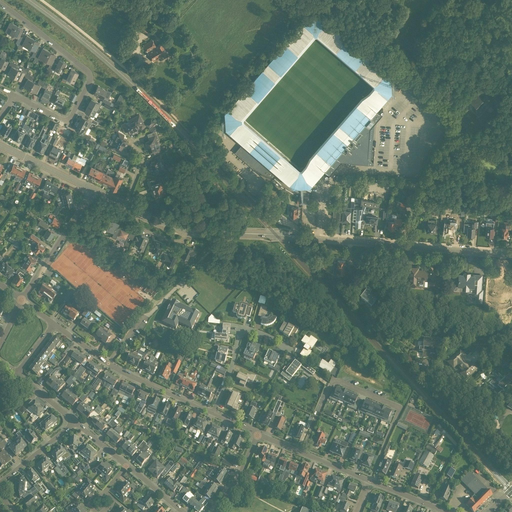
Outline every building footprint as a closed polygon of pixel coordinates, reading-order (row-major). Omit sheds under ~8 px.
[(390,76),(386,72),(342,34),(322,17),(306,18),(224,112),(225,129),(242,143),(235,152),(267,181),(268,181),(269,180),(276,173),(293,187),(310,186),(325,169),(327,171),(325,173),(325,174),(325,175),(326,176),(327,176),(327,175),(331,171),(333,169),(337,164),(339,162),(341,160),(372,162),(373,162),(373,161),(373,160),(372,160),(371,158),(372,148),(372,142),(374,122),(383,111),(384,110),(383,109),(382,108),(381,109),(380,109),(379,111),(377,109),(391,92),(391,79),(390,76)] [(10,22),(6,31),(12,34),(16,25),(10,22)] [(19,36),(23,28),(16,25),(12,34),(18,37),(16,43),(19,45),(17,47),(18,47),(22,39),(21,39),(22,37),(19,36)] [(27,35),(24,40),(22,39),(18,47),(21,49),(23,45),(29,47),(33,38),(27,35)] [(31,56),(34,57),(35,58),(38,52),(39,48),(36,47),(39,41),(33,38),(29,47),(34,50),(31,56)] [(161,58),(164,56),(164,57),(168,55),(161,43),(156,46),(152,40),(143,45),(153,62),(160,58),(161,58)] [(37,61),(39,57),(45,60),(49,51),(43,48),(40,53),(38,52),(35,58),(34,60),(37,61)] [(45,60),(50,63),(45,74),(48,75),(50,72),(55,61),(53,60),(56,54),(49,51),(45,60)] [(55,63),(56,61),(55,61),(50,72),(54,73),(56,69),(62,72),(66,63),(60,60),(57,64),(55,63)] [(11,75),(14,77),(18,69),(20,65),(11,61),(8,67),(10,68),(7,75),(10,76),(11,75)] [(26,76),(28,72),(30,68),(27,67),(26,68),(23,67),(21,71),(18,69),(14,77),(21,80),(23,75),(26,76)] [(61,80),(65,82),(67,79),(73,82),(78,73),(71,69),(69,73),(66,71),(61,80)] [(31,73),(28,72),(26,76),(24,80),(27,81),(24,86),(30,89),(34,81),(31,80),(33,76),(30,75),(31,73)] [(39,79),(37,83),(34,81),(30,89),(37,92),(39,87),(42,88),(43,86),(46,80),(43,79),(42,81),(39,79)] [(398,91),(402,87),(397,83),(393,87),(398,91)] [(106,91),(98,86),(94,94),(103,98),(106,91)] [(47,100),(51,92),(45,89),(41,97),(47,100)] [(496,95),(490,90),(486,95),(482,99),(476,94),(469,101),(473,105),(474,104),(476,106),(472,110),(479,115),(485,108),(483,107),(487,104),(488,105),(492,100),(496,95)] [(56,105),(60,108),(64,99),(57,96),(54,103),(56,104),(56,105)] [(113,106),(114,104),(104,98),(102,101),(105,103),(113,107),(114,106),(113,106)] [(98,107),(100,103),(91,99),(88,105),(98,111),(99,110),(100,111),(101,109),(98,107)] [(98,112),(98,111),(88,105),(85,111),(93,116),(95,111),(98,112)] [(139,115),(128,121),(130,124),(130,123),(135,133),(138,132),(137,129),(139,128),(139,127),(144,124),(139,115)] [(98,122),(92,119),(91,121),(82,116),(78,123),(88,128),(91,122),(99,126),(100,123),(98,122)] [(216,120),(212,125),(218,129),(221,125),(216,120)] [(4,134),(7,136),(9,131),(11,127),(10,127),(11,124),(9,123),(7,125),(5,124),(1,132),(2,133),(1,133),(4,135),(4,134)] [(85,134),(88,128),(78,123),(75,129),(84,134),(82,136),(89,140),(91,137),(85,134)] [(131,132),(133,135),(135,133),(130,123),(130,124),(127,125),(125,123),(121,125),(124,131),(127,130),(129,134),(131,132)] [(37,133),(34,132),(28,145),(31,147),(36,138),(39,136),(40,135),(43,129),(45,125),(42,124),(37,133)] [(13,139),(16,141),(22,128),(19,126),(17,129),(16,129),(12,138),(13,138),(13,139)] [(25,129),(22,128),(16,141),(18,142),(19,141),(20,142),(24,132),(23,132),(25,129)] [(28,145),(34,132),(31,131),(32,130),(32,129),(29,128),(26,134),(28,135),(24,143),(28,145)] [(124,135),(118,132),(114,140),(115,140),(127,146),(128,143),(126,142),(127,140),(123,138),(124,135)] [(48,134),(45,139),(39,152),(41,153),(42,153),(43,153),(47,144),(48,144),(52,136),(48,134)] [(144,145),(145,148),(155,144),(154,141),(157,140),(155,135),(149,138),(150,140),(146,142),(146,144),(144,145)] [(36,150),(39,152),(45,139),(42,137),(40,140),(35,149),(36,150)] [(115,140),(113,144),(112,144),(111,148),(117,151),(118,148),(122,150),(123,147),(126,149),(127,146),(115,140)] [(155,145),(155,144),(145,148),(146,151),(148,150),(149,153),(154,151),(155,154),(161,152),(159,147),(157,148),(155,145)] [(53,159),(54,158),(54,159),(55,158),(57,152),(55,151),(56,149),(52,147),(51,149),(48,155),(51,157),(51,158),(53,159)] [(186,152),(180,147),(177,149),(183,155),(186,152)] [(63,163),(72,167),(77,156),(74,155),(72,159),(67,157),(63,163)] [(91,167),(87,175),(93,178),(100,165),(103,159),(103,158),(103,157),(101,155),(100,157),(99,157),(94,168),(91,167)] [(78,170),(82,164),(78,162),(80,158),(77,156),(72,167),(78,170)] [(163,159),(162,160),(160,156),(154,158),(155,161),(151,162),(152,165),(149,166),(150,169),(161,165),(164,164),(163,159)] [(120,166),(114,178),(110,186),(110,187),(116,190),(122,178),(119,177),(121,172),(124,173),(127,167),(121,164),(120,166)] [(16,174),(20,167),(17,166),(16,166),(14,165),(13,166),(10,165),(7,172),(15,176),(16,174)] [(96,180),(98,181),(103,172),(100,171),(103,166),(100,165),(93,178),(96,179),(96,180)] [(162,169),(161,165),(150,169),(151,171),(154,170),(154,173),(159,171),(160,174),(166,172),(165,168),(162,169)] [(23,169),(22,168),(20,167),(16,174),(19,176),(17,179),(20,181),(25,170),(23,169)] [(106,174),(103,172),(98,181),(101,183),(102,182),(104,183),(111,170),(108,169),(106,174)] [(111,170),(104,183),(110,186),(114,178),(111,177),(114,172),(111,170)] [(30,173),(24,183),(30,186),(36,175),(33,173),(32,174),(30,173)] [(38,177),(38,176),(36,175),(30,186),(32,182),(35,184),(33,187),(36,189),(41,178),(38,177)] [(156,196),(157,196),(157,197),(160,196),(160,195),(161,194),(162,195),(164,194),(164,193),(165,193),(161,181),(156,183),(155,179),(150,181),(156,196)] [(46,189),(49,190),(52,183),(46,180),(44,184),(42,187),(41,189),(44,191),(46,189)] [(17,192),(19,189),(21,184),(18,183),(15,188),(14,187),(13,190),(17,192)] [(58,186),(52,183),(49,190),(55,193),(57,190),(56,190),(58,186)] [(65,192),(62,193),(63,196),(64,200),(72,198),(70,192),(66,193),(65,192)] [(69,206),(73,204),(72,198),(64,200),(56,202),(57,205),(60,205),(60,206),(65,204),(66,207),(69,206)] [(378,208),(379,202),(362,199),(361,199),(360,204),(363,205),(369,206),(370,206),(369,211),(375,212),(375,207),(378,208)] [(405,210),(407,204),(401,202),(398,201),(396,206),(402,208),(403,210),(405,210)] [(354,208),(353,221),(356,221),(355,226),(360,227),(361,220),(362,219),(365,211),(367,212),(369,206),(363,205),(361,209),(354,208)] [(335,221),(342,222),(343,210),(340,210),(341,207),(334,206),(333,216),(336,217),(335,221)] [(350,221),(351,210),(343,210),(342,222),(342,220),(350,221)] [(400,226),(401,219),(392,218),(392,213),(387,213),(386,221),(388,221),(388,228),(388,229),(390,229),(394,229),(395,225),(400,226)] [(50,214),(48,217),(52,219),(50,223),(57,227),(61,222),(50,214)] [(377,217),(367,215),(366,221),(373,222),(373,226),(373,227),(375,227),(376,227),(376,223),(377,217)] [(40,218),(36,224),(45,230),(49,224),(40,218)] [(118,227),(120,223),(111,220),(107,229),(106,231),(113,234),(112,237),(116,239),(117,236),(126,240),(124,245),(129,247),(135,234),(118,227)] [(436,220),(428,220),(427,231),(435,232),(436,220)] [(449,223),(445,223),(444,232),(446,233),(446,234),(449,234),(449,233),(451,233),(451,229),(453,229),(453,220),(449,220),(449,223)] [(471,225),(468,225),(468,227),(468,231),(466,231),(466,235),(474,236),(475,228),(478,228),(478,222),(471,221),(471,225)] [(511,222),(503,221),(503,228),(500,228),(500,237),(501,237),(501,238),(503,238),(503,237),(507,238),(507,235),(508,235),(508,231),(507,231),(507,229),(511,229),(511,222)] [(494,222),(486,222),(486,226),(486,236),(487,236),(487,237),(489,237),(489,236),(493,236),(493,234),(494,234),(494,230),(493,230),(494,222)] [(50,239),(54,232),(48,228),(44,235),(50,239)] [(32,233),(28,238),(33,241),(34,242),(37,244),(35,247),(36,247),(34,250),(38,253),(40,250),(42,251),(45,246),(41,243),(39,241),(40,239),(32,233)] [(148,245),(150,242),(147,241),(148,238),(144,236),(144,235),(139,233),(133,247),(143,251),(146,245),(148,245)] [(152,252),(158,255),(163,243),(153,239),(150,247),(154,249),(152,252)] [(22,244),(15,240),(12,243),(13,244),(12,244),(18,249),(22,244)] [(193,249),(186,246),(182,257),(186,259),(189,260),(190,256),(194,257),(197,252),(192,250),(193,249)] [(166,264),(172,266),(177,255),(171,252),(170,254),(162,251),(160,256),(162,257),(161,259),(167,261),(166,264)] [(25,261),(33,265),(34,265),(35,263),(35,262),(36,260),(28,254),(26,256),(28,257),(25,261)] [(0,265),(0,269),(3,272),(9,265),(8,264),(10,262),(7,260),(5,263),(3,262),(0,265)] [(333,267),(337,267),(336,274),(344,274),(344,270),(345,270),(345,267),(347,267),(348,264),(345,264),(345,261),(337,260),(337,262),(334,262),(333,267)] [(32,267),(32,266),(33,265),(25,261),(24,264),(22,262),(20,265),(29,271),(31,268),(32,268),(32,267)] [(12,264),(11,266),(9,265),(3,272),(9,276),(14,270),(12,268),(14,266),(12,264)] [(27,273),(19,267),(17,270),(15,272),(18,273),(13,280),(19,284),(27,273)] [(418,270),(418,268),(406,267),(405,278),(409,278),(409,285),(423,286),(423,280),(434,281),(434,280),(435,280),(435,283),(442,283),(443,277),(435,277),(435,279),(434,279),(434,272),(418,270)] [(458,279),(453,278),(453,286),(463,287),(463,289),(468,289),(467,292),(472,292),(471,296),(475,296),(474,302),(482,303),(483,289),(481,289),(482,275),(470,274),(470,273),(463,272),(463,274),(458,274),(458,279)] [(489,283),(491,283),(491,286),(490,286),(490,289),(491,289),(490,300),(503,301),(503,294),(505,294),(508,295),(509,295),(510,295),(510,294),(511,293),(511,289),(511,286),(511,287),(506,284),(506,283),(506,282),(506,281),(505,281),(504,281),(503,281),(503,282),(502,282),(502,284),(500,283),(500,282),(497,282),(492,281),(491,281),(491,282),(490,282),(490,283),(489,283)] [(155,290),(145,282),(144,284),(153,291),(155,290)] [(45,297),(51,290),(44,284),(41,289),(42,289),(39,293),(42,296),(43,295),(45,297)] [(57,299),(59,296),(51,290),(45,297),(49,299),(48,300),(48,301),(48,302),(49,303),(50,303),(51,303),(52,303),(56,298),(57,299)] [(361,299),(371,307),(375,302),(368,296),(370,294),(367,291),(361,299)] [(68,307),(63,313),(68,317),(80,302),(78,301),(76,303),(74,302),(72,305),(73,306),(71,308),(71,309),(68,307)] [(179,305),(180,305),(177,303),(172,301),(170,307),(169,307),(167,312),(166,314),(162,323),(176,330),(178,324),(191,330),(199,314),(192,311),(179,305)] [(76,313),(76,312),(74,310),(76,308),(80,311),(82,308),(78,305),(80,302),(68,317),(71,319),(71,320),(71,321),(72,321),(73,321),(74,321),(79,315),(76,313)] [(236,306),(234,312),(238,313),(237,317),(237,318),(240,319),(241,318),(245,320),(246,314),(250,315),(252,309),(248,308),(248,307),(241,305),(240,307),(236,306)] [(261,318),(261,320),(262,321),(260,325),(263,326),(264,326),(265,326),(267,326),(268,326),(270,326),(270,325),(271,325),(272,324),(273,324),(274,323),(274,322),(275,322),(275,321),(276,321),(276,320),(276,319),(266,316),(267,312),(266,312),(267,308),(261,306),(258,317),(261,318)] [(80,325),(87,330),(91,325),(84,320),(80,325)] [(288,338),(292,333),(295,335),(299,329),(295,326),(294,329),(289,326),(288,327),(284,324),(279,332),(284,334),(283,335),(288,338)] [(230,326),(221,325),(220,329),(218,329),(218,335),(215,334),(214,340),(228,342),(229,336),(227,336),(227,334),(230,334),(230,326)] [(101,342),(105,344),(111,336),(101,329),(96,336),(102,340),(101,342)] [(63,344),(54,338),(49,343),(54,347),(55,348),(58,350),(63,344)] [(309,351),(310,349),(312,350),(317,342),(311,338),(309,341),(305,338),(302,343),(306,346),(303,349),(304,350),(300,356),(306,359),(311,353),(309,351)] [(442,340),(423,339),(423,347),(419,347),(419,353),(423,353),(423,358),(429,359),(429,355),(435,355),(436,354),(436,348),(438,348),(438,345),(441,345),(442,340)] [(54,347),(49,343),(45,349),(53,355),(54,355),(51,353),(55,348),(54,347)] [(244,359),(251,362),(255,352),(257,353),(259,347),(249,343),(243,356),(245,357),(244,359)] [(214,359),(215,360),(215,361),(216,362),(215,362),(215,363),(221,365),(221,363),(224,364),(226,358),(225,357),(225,355),(226,355),(228,350),(218,347),(217,352),(218,353),(217,355),(216,355),(216,356),(214,359)] [(53,355),(45,349),(41,354),(47,358),(50,360),(49,362),(51,363),(53,360),(51,359),(53,355)] [(137,354),(131,364),(138,367),(141,360),(143,361),(147,354),(138,350),(137,354)] [(276,365),(279,357),(275,355),(276,355),(268,351),(264,362),(269,364),(268,366),(274,369),(275,365),(276,365)] [(465,356),(459,351),(447,363),(453,369),(456,365),(463,372),(460,374),(466,380),(468,377),(476,369),(473,366),(471,368),(462,360),(465,356)] [(71,358),(76,361),(80,355),(75,352),(71,358)] [(127,362),(131,364),(137,354),(134,353),(133,355),(130,354),(127,362)] [(47,358),(41,354),(37,359),(42,363),(47,366),(44,364),(43,363),(47,358)] [(86,359),(80,355),(76,361),(82,365),(86,359)] [(146,362),(142,369),(147,372),(154,358),(151,357),(148,363),(146,362)] [(158,377),(167,381),(170,373),(175,375),(183,359),(179,357),(174,367),(167,364),(165,368),(163,367),(158,377)] [(153,375),(157,367),(154,366),(157,360),(154,358),(147,372),(153,375)] [(42,370),(40,369),(42,367),(45,369),(47,366),(42,363),(37,359),(33,365),(41,371),(42,370)] [(295,361),(289,368),(287,366),(286,368),(285,367),(282,371),(283,371),(280,375),(286,380),(291,373),(294,375),(301,366),(295,361)] [(328,366),(323,361),(318,367),(324,371),(328,366)] [(87,373),(90,375),(96,367),(91,363),(87,369),(89,371),(87,373)] [(33,365),(29,370),(37,376),(41,371),(33,365)] [(74,375),(77,377),(80,374),(79,373),(83,368),(81,367),(74,375)] [(101,371),(96,367),(90,375),(95,379),(97,376),(97,377),(101,371)] [(178,380),(176,384),(181,387),(185,379),(183,378),(184,376),(184,375),(179,373),(176,379),(178,380)] [(237,377),(236,380),(237,381),(240,382),(239,385),(244,387),(246,383),(247,380),(249,381),(248,383),(251,385),(252,382),(253,383),(256,376),(250,375),(250,376),(247,375),(246,376),(239,373),(237,377)] [(103,387),(105,388),(112,377),(106,374),(102,380),(105,382),(104,384),(104,385),(103,387)] [(499,385),(491,377),(484,384),(497,396),(502,391),(503,393),(505,391),(504,390),(511,380),(511,379),(508,375),(499,385)] [(66,383),(68,385),(72,381),(74,378),(72,376),(66,383)] [(47,385),(52,389),(60,380),(57,378),(56,379),(53,377),(47,385)] [(117,381),(112,377),(105,388),(108,390),(111,385),(114,387),(117,381)] [(185,379),(181,387),(187,389),(192,379),(190,378),(186,377),(185,379)] [(90,388),(92,389),(99,380),(97,378),(90,388)] [(192,379),(187,389),(193,392),(197,385),(194,384),(197,379),(195,378),(194,380),(192,379)] [(471,386),(476,391),(484,383),(480,379),(476,383),(475,382),(471,386)] [(57,394),(65,385),(60,380),(52,389),(57,394)] [(102,382),(99,380),(92,389),(95,391),(102,382)] [(122,384),(119,390),(118,392),(116,391),(113,396),(109,405),(112,406),(114,403),(113,402),(116,397),(118,394),(123,397),(128,387),(122,384)] [(134,390),(128,387),(123,397),(128,399),(126,402),(130,404),(135,395),(132,393),(134,390)] [(201,387),(197,395),(203,397),(206,390),(201,387)] [(334,395),(332,394),(331,393),(329,399),(338,403),(338,401),(342,391),(337,389),(334,395)] [(209,400),(212,392),(206,390),(203,397),(209,400)] [(67,391),(62,398),(67,402),(72,395),(67,391)] [(347,393),(342,391),(338,401),(343,403),(347,393)] [(141,393),(138,399),(142,400),(139,407),(141,407),(140,409),(142,410),(143,408),(144,409),(146,402),(145,402),(148,396),(141,393)] [(228,399),(224,406),(227,407),(227,408),(234,411),(236,412),(236,411),(238,407),(237,407),(238,403),(242,395),(236,393),(235,394),(232,393),(231,396),(229,396),(228,399)] [(347,393),(343,403),(348,405),(352,395),(347,393)] [(74,404),(78,400),(72,395),(67,402),(72,407),(74,404)] [(348,405),(347,407),(356,411),(358,405),(355,404),(357,398),(358,398),(352,395),(348,405)] [(152,411),(154,408),(156,409),(159,401),(154,399),(149,409),(152,411)] [(28,408),(33,413),(39,405),(34,401),(32,403),(31,403),(29,406),(30,406),(28,408)] [(279,402),(278,401),(272,413),(276,415),(281,403),(279,402)] [(363,407),(360,406),(358,411),(366,415),(371,403),(365,401),(365,402),(363,407)] [(246,416),(252,419),(256,411),(252,409),(254,407),(255,407),(257,404),(252,402),(246,416)] [(165,403),(160,414),(166,417),(170,406),(165,403)] [(281,403),(276,415),(275,417),(278,418),(284,404),(281,403)] [(376,406),(371,403),(366,415),(371,417),(376,406)] [(77,410),(82,415),(88,408),(82,404),(77,410)] [(40,406),(39,405),(33,413),(31,416),(36,420),(38,418),(39,418),(44,411),(42,410),(43,409),(42,407),(41,406),(40,406)] [(18,411),(22,415),(27,410),(22,406),(18,411)] [(381,408),(376,406),(371,417),(376,419),(376,418),(381,408)] [(88,408),(82,415),(88,420),(88,419),(89,418),(93,413),(88,408)] [(166,424),(170,426),(174,417),(175,417),(173,420),(177,422),(181,411),(176,408),(172,416),(169,415),(166,424)] [(386,410),(381,408),(376,418),(381,420),(386,410)] [(381,420),(381,421),(389,425),(392,419),(389,418),(391,412),(386,410),(381,420)] [(265,416),(262,422),(262,423),(263,424),(263,425),(266,426),(266,425),(268,426),(268,425),(273,415),(267,413),(266,416),(265,416)] [(192,416),(187,414),(185,418),(182,417),(179,424),(187,428),(188,427),(192,416)] [(51,415),(45,420),(51,428),(57,423),(55,421),(56,421),(54,418),(53,418),(51,415)] [(313,416),(310,415),(305,428),(308,429),(309,426),(310,426),(314,417),(313,416)] [(93,423),(92,423),(97,428),(104,418),(102,417),(100,419),(100,418),(98,417),(94,421),(93,423)] [(107,420),(104,418),(97,428),(102,432),(107,426),(106,426),(108,424),(105,422),(107,420)] [(279,418),(277,421),(274,429),(280,431),(283,425),(284,426),(286,421),(279,418)] [(202,421),(196,419),(193,426),(191,426),(188,432),(191,434),(193,430),(197,432),(197,431),(202,421)] [(45,432),(51,428),(45,420),(39,425),(41,427),(40,428),(43,431),(44,430),(45,432)] [(116,428),(118,426),(117,425),(118,423),(115,421),(114,422),(110,427),(112,429),(115,427),(116,428)] [(207,424),(202,421),(197,431),(201,432),(200,433),(202,434),(203,432),(204,432),(207,424)] [(207,433),(212,436),(216,428),(210,425),(207,433)] [(294,437),(300,439),(303,431),(304,428),(298,426),(294,437)] [(322,431),(323,428),(317,426),(313,437),(316,438),(314,445),(320,448),(321,445),(324,447),(326,440),(323,439),(324,436),(317,434),(319,430),(322,431)] [(107,436),(112,440),(121,429),(118,427),(114,432),(111,430),(107,436)] [(222,430),(216,428),(212,436),(218,439),(222,430)] [(123,431),(121,429),(112,440),(117,444),(121,439),(119,437),(123,431)] [(35,436),(30,430),(26,434),(24,435),(21,431),(19,432),(22,437),(24,435),(26,438),(31,444),(36,440),(34,437),(35,436)] [(358,435),(369,440),(371,435),(360,431),(358,435)] [(16,440),(18,443),(15,445),(21,452),(26,447),(21,440),(23,438),(22,437),(19,432),(16,434),(18,438),(16,440)] [(222,437),(221,440),(220,444),(223,445),(225,442),(228,443),(232,435),(225,432),(223,437),(222,437)] [(352,444),(357,436),(352,433),(348,443),(352,444)] [(239,448),(243,440),(237,437),(235,441),(234,441),(231,449),(234,450),(235,447),(239,448)] [(10,449),(16,456),(21,452),(15,445),(12,447),(10,444),(8,446),(2,438),(1,440),(0,438),(0,442),(1,442),(1,443),(5,448),(7,450),(9,448),(10,449)] [(127,453),(132,457),(139,449),(141,451),(146,446),(147,445),(143,442),(138,448),(134,445),(127,453)] [(342,442),(339,447),(333,445),(330,453),(342,458),(347,444),(342,442)] [(431,442),(429,445),(440,453),(443,450),(438,447),(431,442)] [(122,449),(127,453),(134,445),(132,443),(130,445),(127,443),(122,449)] [(428,445),(425,449),(434,455),(437,451),(428,445)] [(82,449),(80,451),(78,450),(76,453),(80,456),(82,454),(85,456),(91,450),(85,446),(82,449)] [(60,447),(55,451),(61,457),(64,461),(70,456),(67,453),(67,454),(66,453),(67,453),(64,450),(64,451),(60,447)] [(212,457),(216,459),(220,450),(216,448),(213,454),(212,457)] [(261,448),(258,455),(261,456),(260,460),(261,460),(260,462),(264,464),(266,458),(264,457),(267,450),(261,448)] [(356,463),(359,456),(362,457),(362,456),(365,451),(359,448),(358,451),(354,450),(349,461),(351,461),(350,463),(354,464),(354,463),(356,463)] [(95,454),(91,450),(85,456),(88,459),(86,461),(88,463),(90,460),(91,461),(93,458),(92,458),(95,454)] [(0,469),(11,461),(3,451),(0,454),(0,457),(0,469)] [(61,457),(55,451),(51,455),(54,459),(53,459),(55,462),(54,463),(57,468),(58,470),(59,469),(62,474),(65,472),(61,468),(62,465),(65,463),(64,462),(64,461),(61,457)] [(427,468),(433,457),(425,452),(418,464),(427,468)] [(141,455),(136,461),(142,465),(147,459),(149,457),(145,453),(145,454),(143,453),(141,455)] [(277,457),(270,455),(267,460),(265,460),(262,468),(264,469),(267,470),(269,466),(273,467),(274,464),(277,457)] [(365,457),(362,456),(362,457),(360,461),(363,463),(362,466),(369,469),(373,459),(366,456),(365,457)] [(383,456),(378,469),(381,470),(380,471),(379,473),(385,476),(386,474),(390,464),(392,460),(383,456)] [(183,457),(180,460),(186,465),(189,462),(183,457)] [(46,458),(41,462),(46,469),(49,467),(51,469),(54,468),(51,465),(52,464),(50,462),(49,462),(46,458)] [(148,471),(153,475),(160,466),(156,462),(157,461),(154,458),(149,464),(152,466),(148,471)] [(281,459),(278,465),(281,466),(280,470),(283,472),(284,470),(288,462),(281,459)] [(390,477),(397,480),(401,469),(404,470),(404,469),(411,472),(414,464),(405,460),(403,465),(396,462),(390,477)] [(44,471),(46,469),(41,462),(36,467),(39,470),(38,471),(41,474),(41,473),(43,476),(46,474),(44,471)] [(78,467),(85,473),(90,468),(86,465),(85,466),(82,463),(78,467)] [(98,471),(101,474),(109,465),(107,464),(106,464),(105,463),(104,465),(101,463),(97,468),(95,466),(91,470),(95,473),(98,471)] [(289,469),(290,470),(289,472),(286,471),(283,477),(282,482),(284,483),(286,480),(288,479),(290,474),(296,477),(298,473),(296,472),(298,466),(291,463),(289,469)] [(180,466),(177,464),(171,471),(173,473),(180,466)] [(110,466),(109,465),(101,474),(104,476),(102,479),(106,483),(110,478),(108,476),(112,471),(109,469),(111,468),(109,467),(110,466)] [(305,488),(305,487),(307,482),(310,476),(306,474),(309,467),(303,465),(300,472),(298,472),(296,478),(304,481),(302,486),(305,488)] [(162,474),(164,476),(169,471),(166,468),(165,470),(160,466),(153,475),(153,476),(153,477),(155,478),(156,478),(157,479),(162,474)] [(62,475),(63,474),(62,474),(59,469),(58,470),(57,468),(54,470),(61,479),(64,477),(62,475)] [(453,471),(448,468),(444,475),(449,478),(453,471)] [(78,477),(83,473),(79,469),(74,473),(78,477)] [(217,474),(224,479),(226,476),(225,476),(227,473),(224,471),(220,469),(217,474)] [(38,476),(35,473),(35,474),(32,470),(27,474),(34,483),(39,479),(37,477),(38,476)] [(281,483),(282,482),(283,477),(286,471),(284,470),(283,472),(281,476),(280,476),(278,481),(281,483)] [(314,479),(317,481),(321,473),(315,470),(313,475),(312,474),(310,481),(313,482),(314,479)] [(212,471),(208,477),(213,480),(220,484),(222,481),(222,482),(224,479),(217,474),(213,472),(212,471)] [(324,479),(326,475),(321,473),(317,481),(321,482),(320,485),(323,486),(325,480),(324,479)] [(492,496),(483,487),(475,478),(474,479),(469,473),(461,481),(475,495),(470,500),(471,501),(469,503),(466,506),(469,509),(472,511),(475,511),(487,500),(488,501),(490,499),(489,498),(492,496)] [(418,489),(422,479),(421,479),(422,477),(417,475),(416,477),(415,476),(411,486),(418,489)] [(22,477),(16,482),(15,487),(25,488),(25,482),(25,481),(22,477)] [(164,485),(169,489),(173,484),(168,480),(170,478),(169,477),(165,481),(167,482),(164,485)] [(329,481),(326,487),(333,490),(334,488),(337,480),(332,477),(330,482),(329,481)] [(86,485),(83,488),(92,496),(93,494),(92,493),(93,492),(92,491),(94,489),(89,484),(91,482),(87,479),(83,482),(86,485)] [(341,486),(343,482),(337,480),(334,488),(337,489),(336,491),(340,493),(342,487),(341,486)] [(54,494),(57,492),(51,483),(48,486),(54,494)] [(119,484),(118,486),(127,493),(130,490),(133,492),(136,488),(132,485),(130,487),(125,483),(123,485),(121,484),(120,485),(119,484)] [(178,488),(173,484),(169,489),(174,493),(176,490),(178,492),(181,487),(179,486),(178,488)] [(210,484),(209,486),(205,484),(203,487),(207,489),(214,494),(216,491),(215,491),(217,488),(210,484)] [(350,484),(349,485),(347,490),(345,495),(342,494),(341,497),(347,500),(351,491),(355,493),(357,487),(350,484)] [(453,487),(445,484),(444,487),(439,499),(447,502),(451,490),(453,487)] [(91,497),(92,496),(83,488),(81,486),(78,489),(74,493),(78,497),(80,494),(85,498),(87,496),(89,497),(90,496),(91,497)] [(124,496),(127,493),(118,486),(117,487),(118,488),(117,489),(118,491),(117,493),(121,497),(119,499),(123,503),(127,499),(124,496)] [(29,494),(30,495),(31,494),(30,492),(29,491),(24,491),(25,488),(15,487),(15,492),(20,499),(22,497),(24,498),(29,494)] [(188,504),(192,499),(187,495),(189,492),(185,488),(180,493),(185,497),(183,500),(188,504)] [(211,497),(212,497),(214,494),(207,489),(203,495),(210,499),(211,497)] [(28,509),(36,502),(32,498),(38,493),(36,490),(32,494),(25,500),(26,502),(24,504),(28,509)] [(371,511),(370,511),(377,511),(383,499),(376,495),(374,500),(372,505),(373,505),(371,510),(371,511)] [(344,511),(346,511),(349,506),(344,504),(345,499),(340,497),(339,501),(340,501),(339,504),(342,506),(339,511),(343,511),(344,511)] [(148,499),(143,505),(141,503),(139,506),(143,510),(145,507),(148,509),(154,503),(148,499)] [(198,504),(192,499),(188,504),(194,509),(198,504)] [(204,500),(203,499),(198,504),(194,509),(197,511),(200,511),(208,503),(205,501),(204,500)] [(395,504),(390,502),(387,508),(393,510),(392,511),(396,511),(399,505),(396,504),(395,504)]
